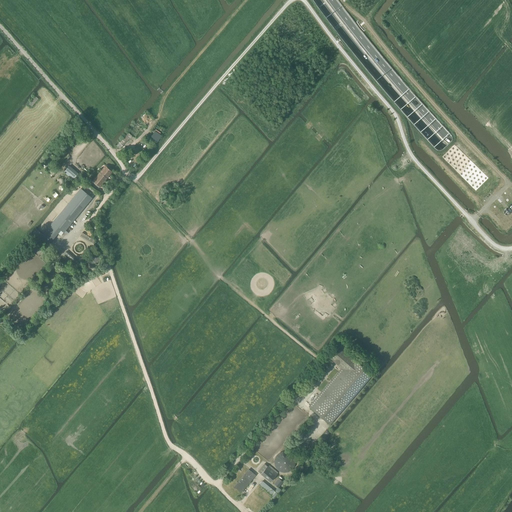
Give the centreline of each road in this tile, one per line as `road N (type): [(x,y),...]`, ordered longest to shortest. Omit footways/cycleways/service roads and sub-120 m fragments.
road 1 (trunk): [(318,0),(511,224)]
road 2 (trunk): [(511,206),(331,0)]
road 3 (track): [(224,279),(331,370)]
